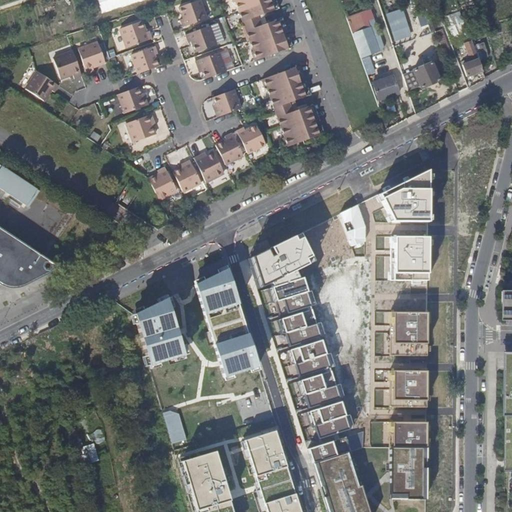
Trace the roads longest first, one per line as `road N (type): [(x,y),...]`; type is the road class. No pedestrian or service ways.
road 1 (residential): [(220,228),(312,511)]
road 2 (tertiary): [(0,338),(220,228)]
road 3 (residential): [(511,140),(486,223),(469,332)]
road 4 (tertiary): [(350,162),(511,82)]
road 5 (residential): [(469,332),(467,511)]
road 6 (residential): [(294,0),(350,162)]
road 7 (tertiary): [(220,228),(350,162)]
